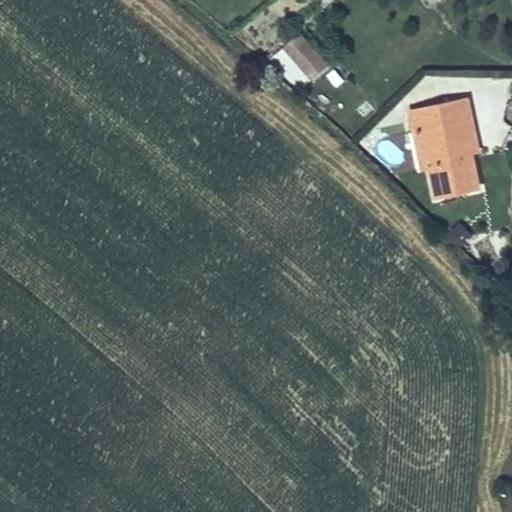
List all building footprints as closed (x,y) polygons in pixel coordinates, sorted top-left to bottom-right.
[(301,35),(286,48),(311,79),(327,66),(301,35)] [(311,79),(286,48),(266,64),(296,91),(311,79)] [(466,100),(411,112),(416,136),(423,134),(430,170),(437,199),(478,191),(471,155),(464,124),(471,122),(466,100)] [(471,122),(464,124),(471,155),(478,153),(471,122)] [(423,172),(430,170),(423,134),(416,136),(423,172)]
